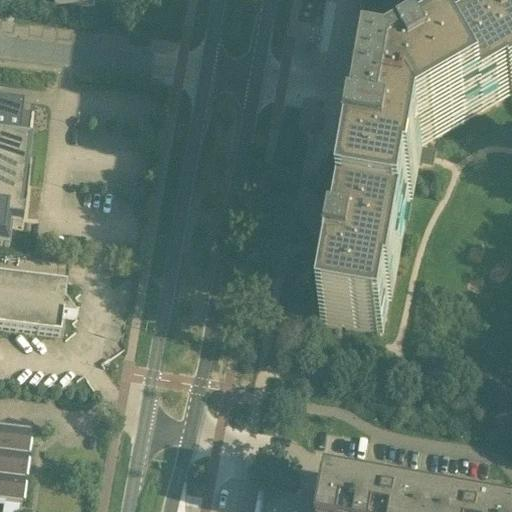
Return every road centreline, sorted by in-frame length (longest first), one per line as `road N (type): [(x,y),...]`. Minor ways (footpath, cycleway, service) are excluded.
road 1 (tertiary): [(205,76),(130,511)]
road 2 (tertiary): [(172,511),(254,85)]
road 3 (residential): [(205,76),(0,50)]
